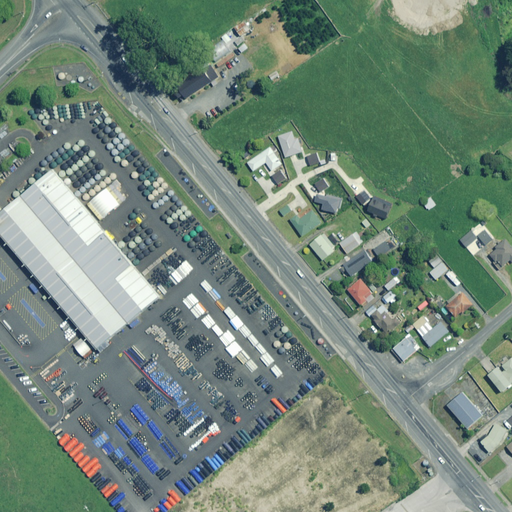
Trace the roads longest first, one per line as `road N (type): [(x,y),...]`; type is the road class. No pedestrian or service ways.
road 1 (secondary): [(401,403),(69,2)]
road 2 (residential): [(401,403),(511,310)]
road 3 (secondary): [(493,511),(401,403)]
